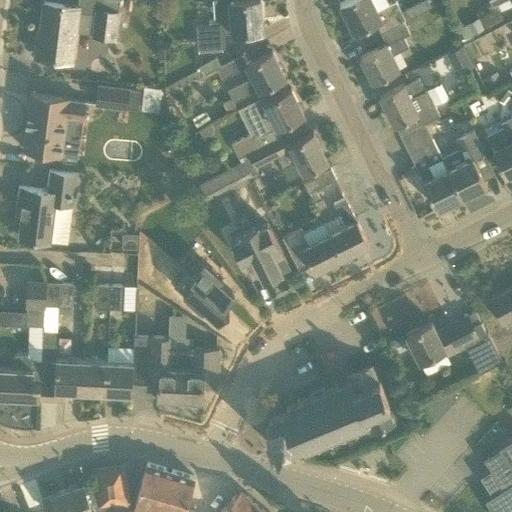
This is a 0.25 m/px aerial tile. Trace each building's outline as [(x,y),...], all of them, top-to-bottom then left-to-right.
[(113,40),(118,0),(79,0),(78,7),(44,2),(39,38),(38,38),(35,56),(71,60),(75,32),(92,35),(92,37),(113,40)] [(214,0),(216,18),(209,19),(209,24),(198,25),(199,48),(225,46),(224,32),(231,31),(231,32),(262,30),(260,0),(214,0)] [(372,0),(346,0),(340,3),(354,31),(376,21),(381,33),(404,21),(403,19),(431,6),(427,0),(423,0),(401,11),(396,1),(389,5),(387,1),(375,6),(372,0)] [(511,0),(492,0),(493,1),(494,0),(495,0),(501,11),(511,4),(511,0)] [(373,81),(399,68),(393,54),(409,46),(404,36),(410,33),(404,21),(381,33),(387,44),(361,56),(373,81)] [(469,56),(464,46),(447,54),(452,64),(469,56)] [(228,89),(232,97),(234,102),(286,76),(273,50),(245,65),(246,67),(252,77),(228,89)] [(204,74),(220,64),(215,56),(199,65),(204,74)] [(496,70),(482,77),(488,88),(501,81),(496,70)] [(434,116),(428,106),(432,104),(425,91),(426,90),(420,78),(406,85),(405,83),(380,95),(394,123),(395,123),(400,133),(422,122),(434,116)] [(511,91),(503,84),(494,95),(504,103),(511,92),(511,91)] [(141,90),(130,89),(99,86),(97,104),(128,108),(139,109),(141,90)] [(144,86),(141,109),(158,112),(161,88),(144,86)] [(291,87),(265,100),(277,127),(304,113),(291,87)] [(83,117),(85,101),(69,99),(69,98),(31,93),(24,149),(35,150),(37,154),(48,156),(50,152),(62,154),(67,115),(83,117)] [(232,97),(222,102),(228,114),(238,109),(234,102),(232,97)] [(506,175),(511,172),(511,117),(502,123),(504,127),(486,136),(494,151),(493,151),(506,175)] [(442,157),(440,158),(422,122),(400,133),(418,170),(423,181),(437,209),(462,197),(442,157)] [(459,149),(442,157),(462,197),(487,185),(473,159),(486,152),(474,129),(454,138),(459,149)] [(303,173),(328,160),(313,132),(289,144),(286,146),(282,138),(260,148),(249,153),(255,167),(278,157),(283,167),(288,178),(302,171),(303,173)] [(243,156),(249,153),(260,148),(255,137),(253,133),(251,134),(232,143),(239,158),(243,156)] [(245,161),(252,174),(258,172),(255,167),(249,153),(243,156),(245,161)] [(237,183),(253,175),(252,174),(245,161),(230,169),(237,183)] [(314,202),(320,199),(315,189),(337,178),(331,168),(304,181),(314,202)] [(75,205),(79,174),(49,170),(47,190),(19,186),(17,204),(22,205),(18,236),(23,237),(51,241),(56,202),(75,205)] [(221,191),(214,177),(199,185),(206,199),(221,191)] [(369,243),(345,197),(333,203),(344,223),(329,231),(342,257),(369,243)] [(342,257),(329,231),(325,222),(303,233),(300,227),(283,236),(300,270),(311,265),(314,271),(342,257)] [(267,223),(260,227),(258,223),(241,232),(242,236),(231,241),(241,260),(252,255),(265,280),(282,271),(281,268),(287,265),(289,267),(290,267),(267,223)] [(123,235),(123,250),(137,250),(138,236),(123,235)] [(203,262),(191,276),(195,280),(224,306),(234,294),(220,281),(222,279),(203,262)] [(195,280),(183,294),(202,311),(204,308),(219,321),(229,310),(224,306),(195,280)] [(0,323),(43,325),(45,306),(45,281),(26,281),(25,312),(0,310),(0,323)] [(45,281),(45,306),(56,306),(58,306),(59,282),(45,281)] [(59,282),(58,306),(73,307),(74,283),(59,282)] [(110,308),(111,285),(96,284),(95,308),(110,308)] [(124,309),(124,285),(111,285),(110,308),(124,309)] [(511,320),(511,289),(511,290),(510,287),(490,298),(504,325),(511,320)] [(502,359),(477,310),(468,315),(436,330),(432,321),(407,334),(421,362),(444,350),(447,355),(466,345),(479,371),(502,359)] [(60,391),(61,357),(57,357),(58,330),(56,330),(46,330),(43,329),(42,356),(41,359),(40,381),(39,398),(57,399),(57,391),(60,391)] [(167,397),(170,347),(168,347),(168,338),(135,336),(133,361),(132,394),(132,395),(134,395),(134,394),(158,396),(158,397),(167,397)] [(219,348),(194,347),(194,348),(170,347),(167,397),(202,399),(203,384),(218,385),(219,348)] [(11,397),(39,398),(40,381),(41,359),(31,358),(26,353),(17,352),(12,358),(11,367),(0,366),(0,391),(0,392),(0,393),(0,396),(0,399),(3,402),(7,402),(10,400),(11,397)] [(79,392),(81,358),(61,357),(60,391),(79,392)] [(105,393),(107,359),(81,358),(79,392),(105,393)] [(105,393),(132,394),(133,361),(107,359),(105,393)] [(378,381),(372,364),(347,374),(350,381),(338,385),(337,381),(335,382),(337,386),(326,391),(324,386),(323,387),(312,392),(310,392),(312,396),(300,401),(299,397),(297,397),(299,402),(286,407),(288,411),(279,415),(268,420),(272,429),(269,430),(266,431),(267,434),(268,434),(273,445),(272,446),(273,449),(276,447),(279,446),(282,455),(293,451),(303,447),(304,452),(317,447),(319,451),(367,431),(367,433),(371,432),(371,433),(395,423),(388,406),(390,405),(379,380),(378,381)] [(511,511),(511,439),(499,447),(500,449),(484,459),(503,488),(485,500),(493,511),(511,511)] [(189,511),(194,476),(148,462),(139,499),(140,509),(140,511),(189,511)] [(92,510),(83,483),(80,485),(78,483),(69,486),(69,488),(44,497),(48,511),(58,511),(59,511),(140,511),(140,509),(129,510),(122,465),(96,469),(101,503),(114,501),(114,509),(92,510)] [(266,511),(241,489),(220,511),(266,511)]
